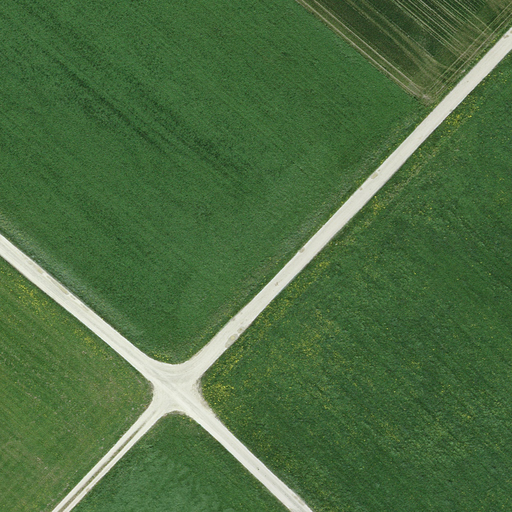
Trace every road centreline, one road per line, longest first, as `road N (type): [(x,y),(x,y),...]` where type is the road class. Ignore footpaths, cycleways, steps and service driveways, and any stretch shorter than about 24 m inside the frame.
road 1 (track): [(511,42),(57,511)]
road 2 (track): [(297,511),(174,388),(0,242)]
